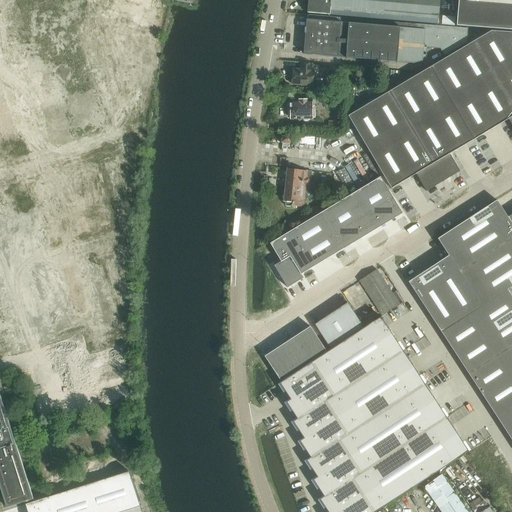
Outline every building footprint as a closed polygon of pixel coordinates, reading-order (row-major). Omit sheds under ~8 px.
[(18,0),(26,27),(21,29),(53,145),(106,130),(76,22),(84,20),(87,0),(18,0)] [(308,0),(307,13),(329,15),(438,23),(439,0),(308,0)] [(511,0),(458,0),(457,26),(511,30),(511,0)] [(445,54),(467,43),(468,28),(310,15),(309,20),(307,20),(306,32),(304,54),(415,62),(424,60),(424,46),(441,48),(445,54)] [(511,32),(491,31),(431,67),(474,140),(483,135),(500,125),(508,120),(511,125),(511,32)] [(312,65),(306,64),(301,64),(300,70),(293,69),(292,84),(313,86),(314,76),(319,76),(320,73),(340,74),(340,66),(320,65),(312,65)] [(431,67),(390,92),(443,182),(452,177),(460,172),(450,154),(454,152),(466,145),(474,140),(431,67)] [(390,92),(349,116),(349,117),(392,189),(416,174),(427,192),(435,187),(443,182),(390,92)] [(315,118),(315,100),(291,101),(291,110),(291,111),(289,112),(289,116),(291,118),(291,119),(303,119),(304,121),(308,121),(310,119),(315,118)] [(43,228),(14,235),(20,257),(120,231),(101,160),(30,179),(43,228)] [(305,178),(305,172),(288,169),(288,171),(286,172),(285,175),(287,176),(287,180),(311,183),(311,179),(305,178)] [(381,178),(351,195),(373,232),(402,214),(381,178)] [(304,191),(304,186),(311,186),(311,183),(287,180),(286,184),(285,184),(285,188),(286,189),(286,190),(305,192),(305,191),(304,191)] [(313,193),(305,192),(286,190),(285,195),(284,196),(283,199),(285,200),(284,202),(285,202),(285,205),(287,207),(290,207),(292,205),(294,206),(303,207),(304,198),(313,199),(313,193)] [(351,195),(322,213),(344,249),(373,232),(351,195)] [(497,201),(438,239),(449,256),(460,273),(511,238),(511,214),(508,217),(497,201)] [(322,213),(270,243),(281,261),(274,266),(287,288),(303,278),(301,274),(344,249),(322,213)] [(511,238),(460,273),(482,307),(508,290),(511,287),(511,238)] [(418,276),(409,282),(442,333),(482,307),(460,273),(449,256),(440,262),(418,276)] [(377,270),(360,281),(382,315),(399,304),(377,270)] [(482,307),(442,333),(469,375),(511,346),(511,296),(508,290),(482,307)] [(331,350),(364,328),(348,303),(315,325),(331,350)] [(381,317),(280,383),(291,400),(287,402),(297,419),(293,422),(304,438),(300,441),(311,458),(307,461),(318,477),(313,480),(324,496),(320,499),(328,511),(376,511),(387,505),(469,451),(381,317)] [(311,327),(296,337),(312,362),(327,352),(311,327)] [(296,337),(281,346),(297,372),(305,367),(312,362),(296,337)] [(281,346),(265,356),(282,382),(297,372),(281,346)] [(511,346),(469,375),(496,417),(511,406),(511,346)] [(0,485),(7,508),(34,499),(16,444),(19,443),(17,438),(15,439),(14,439),(12,432),(10,425),(9,423),(7,417),(5,409),(7,409),(6,406),(5,407),(4,407),(3,403),(0,393),(0,485)] [(511,406),(496,417),(511,440),(511,406)] [(466,511),(441,475),(425,487),(442,511),(466,511)] [(474,511),(482,511),(489,507),(484,499),(472,508),(474,511)]
